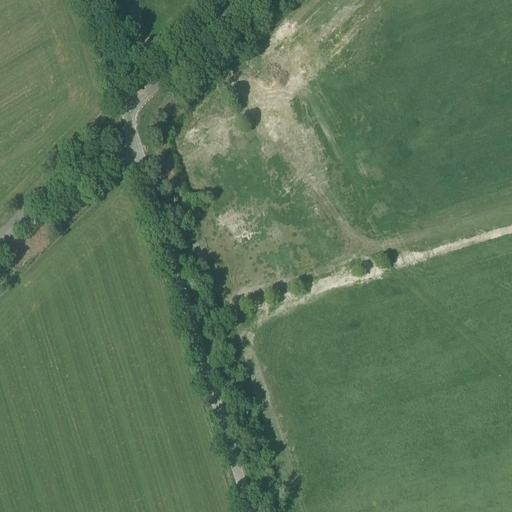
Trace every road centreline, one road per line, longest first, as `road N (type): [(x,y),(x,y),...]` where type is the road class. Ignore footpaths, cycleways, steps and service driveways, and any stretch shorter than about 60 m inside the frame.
road 1 (unclassified): [(250,511),(138,152)]
road 2 (unclassified): [(0,239),(63,177),(138,152)]
road 3 (unclassified): [(125,103),(158,84),(244,0)]
